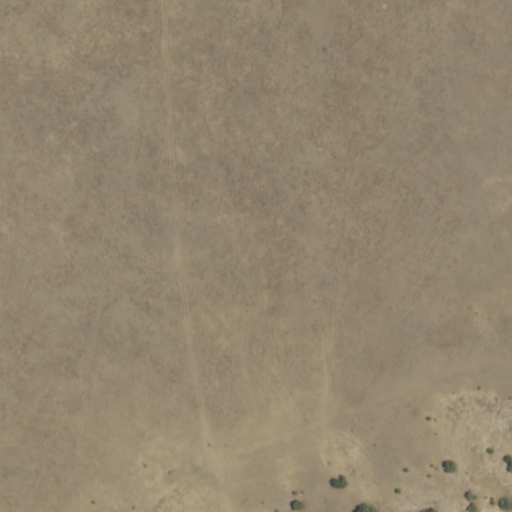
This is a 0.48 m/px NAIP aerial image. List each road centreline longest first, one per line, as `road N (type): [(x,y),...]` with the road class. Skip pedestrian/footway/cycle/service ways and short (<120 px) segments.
road 1 (residential): [(54,511),(132,0)]
road 2 (residential): [(511,483),(402,458),(230,482),(164,511)]
